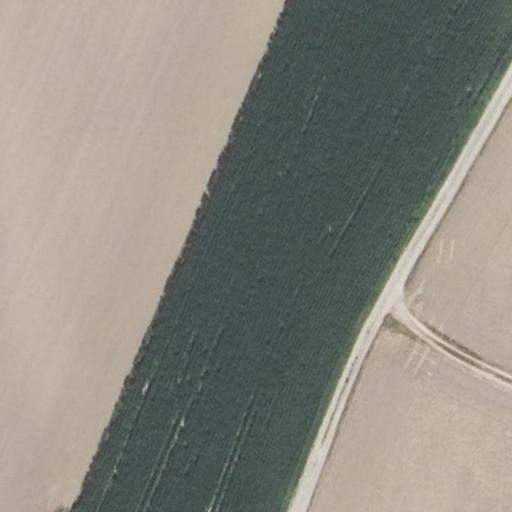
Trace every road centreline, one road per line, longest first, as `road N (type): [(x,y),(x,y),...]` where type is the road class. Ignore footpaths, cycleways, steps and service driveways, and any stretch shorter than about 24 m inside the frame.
road 1 (track): [(511,78),(382,308),(298,511)]
road 2 (track): [(511,378),(382,308)]
